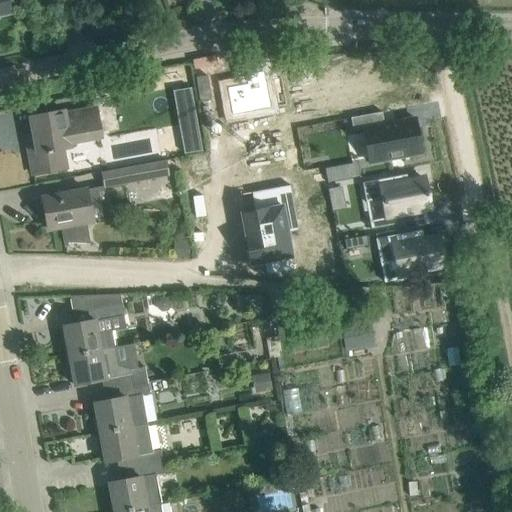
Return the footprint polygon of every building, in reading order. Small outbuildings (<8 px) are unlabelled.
[(0,0),(0,16),(11,14),(9,5),(13,4),(11,0),(0,0)] [(345,60),(353,101),(401,92),(398,79),(401,78),(398,61),(371,67),(369,55),(345,60)] [(218,89),(224,117),(263,110),(263,109),(278,106),(275,92),(276,91),(273,79),(258,81),(256,72),(237,76),(238,85),(218,89)] [(33,175),(52,171),(66,169),(63,150),(71,148),(70,144),(102,138),(96,108),(65,114),(64,110),(30,117),(33,135),(25,137),(33,175)] [(382,112),(350,118),(353,131),(363,129),(369,163),(421,153),(415,118),(384,124),(382,112)] [(169,176),(166,160),(101,173),(104,186),(104,188),(169,176)] [(357,162),(324,169),(327,183),(359,177),(357,162)] [(407,174),(361,182),(365,203),(369,202),(383,199),(386,217),(388,226),(415,221),(416,221),(414,210),(426,208),(429,207),(424,178),(408,181),(407,174)] [(255,212),(242,214),(247,239),(298,229),(290,186),(253,193),(252,193),(255,212)] [(96,187),(43,198),(49,230),(61,228),(63,243),(90,244),(86,223),(92,222),(92,221),(90,208),(100,206),(96,187)] [(341,188),(328,190),(332,211),(345,209),(341,188)] [(319,225),(333,222),(330,206),(327,189),(311,191),(315,209),(315,208),(319,225)] [(249,250),(246,251),(248,265),(268,261),(269,267),(266,268),(267,275),(294,270),(287,233),(298,231),(298,229),(247,239),(249,250)] [(411,232),(376,239),(381,264),(396,261),(399,275),(415,272),(445,266),(439,236),(424,239),(413,241),(411,232)] [(366,236),(345,240),(346,249),(368,245),(366,236)] [(126,327),(120,294),(70,296),(75,324),(63,326),(69,356),(116,347),(113,330),(126,327)] [(273,355),(271,343),(260,344),(262,358),(273,357),(273,355)] [(104,390),(148,382),(145,366),(134,368),(119,365),(116,347),(69,356),(74,385),(102,380),(104,390)] [(142,394),(150,392),(148,382),(104,390),(106,401),(94,403),(99,433),(147,424),(142,394)] [(117,460),(119,470),(163,462),(161,449),(152,451),(147,424),(99,433),(105,462),(117,460)] [(165,472),(163,462),(119,470),(120,481),(108,483),(113,511),(115,511),(161,504),(155,474),(165,472)]
